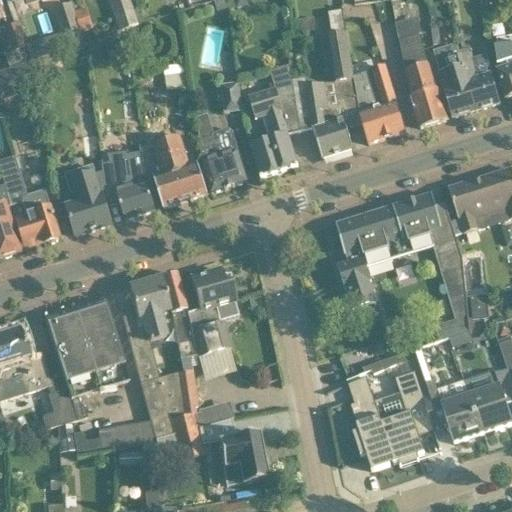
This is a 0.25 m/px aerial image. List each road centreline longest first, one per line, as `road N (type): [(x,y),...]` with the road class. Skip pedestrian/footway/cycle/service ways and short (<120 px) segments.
road 1 (unclassified): [(324,511),(266,210)]
road 2 (tertiary): [(0,294),(266,210)]
road 3 (tertiary): [(266,210),(511,133)]
road 4 (residential): [(350,511),(511,461)]
